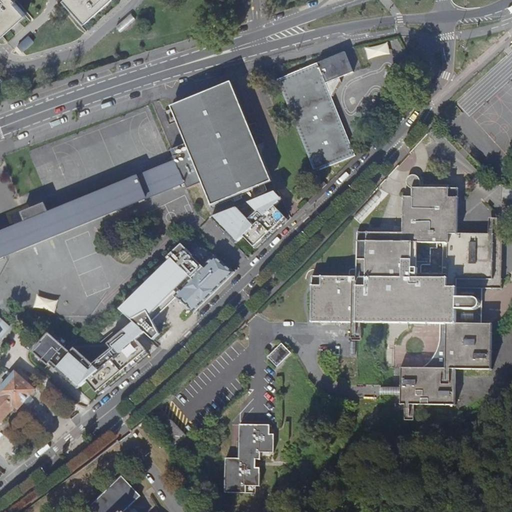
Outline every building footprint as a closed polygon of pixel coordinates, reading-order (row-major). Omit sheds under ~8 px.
[(0,0),(0,39),(27,15),(12,0),(0,0)] [(65,0),(85,22),(109,0),(65,0)] [(131,14),(115,28),(120,34),(136,19),(131,14)] [(27,38),(14,50),(18,55),(23,51),(32,44),(27,38)] [(369,58),(391,53),(388,42),(366,48),(369,58)] [(354,72),(345,51),(284,77),(278,80),(315,173),(356,156),(350,140),(327,84),(354,72)] [(178,119),(188,144),(204,183),(213,206),(254,189),(264,185),(273,180),(259,145),(264,143),(255,123),(250,126),(232,81),(201,94),(172,106),(175,112),(178,119)] [(204,183),(188,144),(173,149),(178,162),(134,180),(49,213),(45,204),(23,212),(27,223),(21,225),(0,233),(0,258),(6,256),(56,235),(187,182),(190,190),(204,183)] [(497,289),(497,233),(460,232),(460,223),(451,223),(451,186),(422,186),(423,185),(424,184),(425,182),(425,180),(425,178),(424,177),(424,176),(423,175),(422,174),(420,173),(419,173),(417,173),(416,173),(414,173),(413,174),(412,175),(411,175),(411,177),(410,178),(410,179),(410,181),(410,182),(410,183),(411,184),(411,185),(412,186),(413,186),(413,194),(405,194),(405,231),(387,231),(358,231),(357,275),(313,275),(312,321),(442,322),(442,336),(441,340),(441,343),(440,346),(439,348),(438,351),(437,353),(434,358),(432,360),(428,364),(425,367),(403,367),(402,404),(458,405),(458,368),(495,369),(495,323),(486,323),(478,323),(479,322),(480,320),(481,319),(482,317),(482,316),(483,314),(484,313),(484,311),(484,309),(485,307),(485,305),(485,304),(484,302),(484,300),(484,299),(483,297),(483,295),(482,294),(481,292),(480,291),(479,289),(478,289),(486,289),(497,289)] [(301,195),(308,188),(303,183),(296,189),(301,195)] [(265,189),(264,185),(254,189),(256,193),(265,189)] [(460,187),(451,186),(451,223),(460,223),(460,187)] [(280,203),(275,192),(264,197),(275,207),(280,203)] [(285,217),(275,207),(264,197),(257,199),(264,206),(258,211),(264,216),(266,214),(266,213),(268,210),(280,223),(285,217)] [(257,199),(248,203),(257,212),(249,220),(236,208),(214,217),(239,242),(244,237),(254,247),(280,223),(268,210),(266,213),(266,214),(264,216),(258,211),(264,206),(257,199)] [(506,233),(497,233),(497,289),(506,289),(506,233)] [(194,313),(235,272),(215,256),(204,267),(192,255),(193,254),(182,244),(167,258),(169,262),(156,269),(158,273),(144,280),(146,284),(133,291),(135,294),(121,310),(130,318),(135,322),(147,333),(157,343),(163,336),(158,325),(156,322),(155,320),(165,311),(178,298),(188,308),(193,313),(194,313)] [(486,323),(486,289),(478,289),(479,289),(480,291),(481,292),(482,294),(483,295),(483,297),(484,299),(484,300),(484,302),(485,304),(485,305),(485,307),(484,309),(484,311),(484,313),(483,314),(482,316),(482,317),(481,319),(480,320),(479,322),(478,323),(486,323)] [(0,336),(9,326),(8,325),(0,317),(0,336)] [(147,333),(135,322),(110,343),(114,347),(115,346),(117,349),(117,350),(119,354),(121,352),(131,365),(137,360),(124,345),(126,343),(122,339),(121,341),(119,338),(130,329),(138,339),(147,333)] [(124,345),(137,360),(148,351),(138,339),(130,329),(119,338),(121,341),(122,339),(126,343),(124,345)] [(115,346),(114,347),(101,358),(103,361),(97,366),(75,348),(72,352),(49,333),(33,351),(49,364),(52,360),(81,386),(88,380),(98,391),(131,365),(121,352),(119,354),(117,350),(117,349),(115,346)] [(278,367),(292,353),(283,343),(268,357),(278,367)] [(28,400),(37,390),(17,373),(1,391),(3,393),(0,396),(0,426),(18,406),(21,409),(28,400)] [(382,386),(381,394),(401,394),(401,386),(382,386)] [(162,409),(156,415),(150,421),(178,449),(189,438),(162,409)] [(273,425),(242,424),(241,459),(228,459),(227,493),(258,494),(258,487),(262,487),(263,453),(276,453),(276,434),(272,434),(273,425)] [(154,511),(152,511),(130,511),(129,511),(130,510),(127,507),(141,494),(122,475),(90,505),(96,511),(154,511)]
